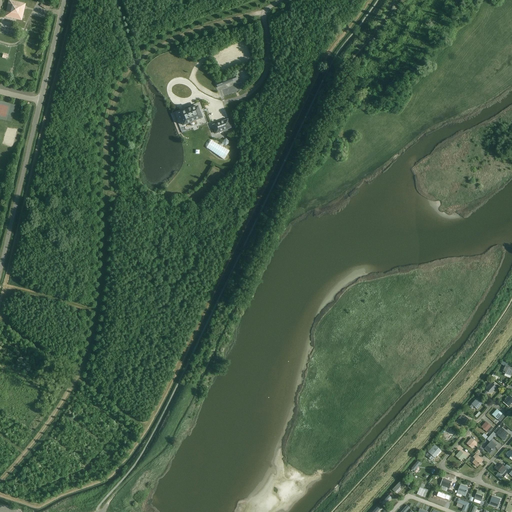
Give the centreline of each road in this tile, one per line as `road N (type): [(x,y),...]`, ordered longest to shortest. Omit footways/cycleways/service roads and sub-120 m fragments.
road 1 (track): [(0,483),(58,415),(91,337),(105,246),(107,127),(122,80),(143,55),(180,35),(265,10)]
road 2 (unclassified): [(0,268),(64,0)]
road 3 (residential): [(224,105),(258,87),(268,61),(263,14),(281,0)]
